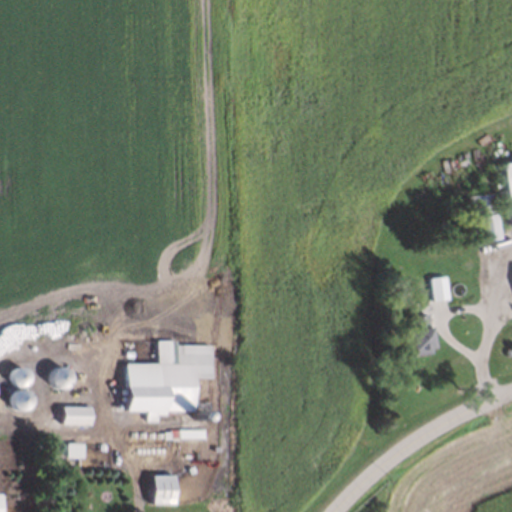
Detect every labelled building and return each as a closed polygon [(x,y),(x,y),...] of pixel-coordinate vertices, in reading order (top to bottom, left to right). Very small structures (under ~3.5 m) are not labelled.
[(511,163),(503,165),(511,221),(511,163)] [(470,238),(463,194),(488,190),(495,234),(470,238)] [(426,301),(424,278),(440,276),(441,300),(426,301)] [(406,352),(403,326),(409,325),(408,317),(423,314),(426,334),(423,335),(425,349),(406,352)] [(120,377),(136,377),(136,386),(153,386),(153,363),(172,363),(172,344),(206,344),(206,376),(189,376),(188,409),(160,409),(160,413),(152,413),(152,420),(141,420),(141,410),(120,410),(120,377)] [(500,355),(497,348),(505,345),(507,352),(500,355)] [(101,370),(101,355),(121,355),(121,369),(101,370)] [(13,366),(18,367),(22,371),(23,376),(22,379),(20,382),(18,384),(15,385),(10,385),(7,383),(5,380),(3,375),(5,371),(7,368),(10,367),(13,366)] [(54,366),(59,367),(63,371),(64,376),(63,380),(61,383),(57,386),(53,387),(50,386),(46,384),(44,381),(43,376),(44,372),(47,368),(50,366),(54,366)] [(109,373),(111,374),(113,375),(113,378),(112,381),(109,383),(107,382),(105,381),(104,378),(105,375),(109,373)] [(15,388),(20,390),(23,394),(25,399),(24,403),(22,406),(18,409),(14,409),(11,408),(7,407),(5,404),(4,398),(5,395),(8,391),(11,389),(15,388)] [(57,406),(84,406),(84,423),(56,423),(57,406)] [(195,411),(198,412),(200,414),(200,417),(199,419),(196,421),(193,420),(191,418),(190,416),(191,412),(195,411)] [(144,502),(145,474),(169,474),(169,502),(144,502)]
